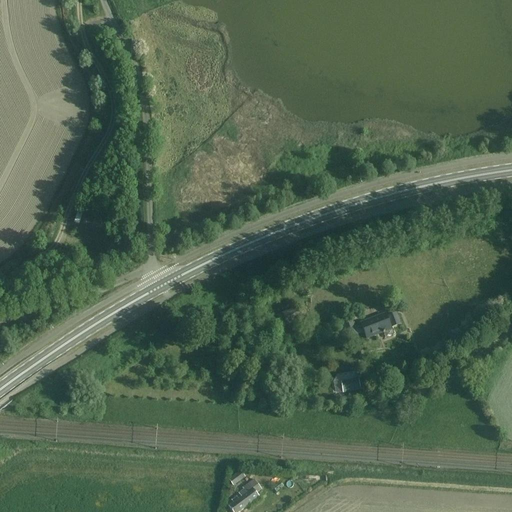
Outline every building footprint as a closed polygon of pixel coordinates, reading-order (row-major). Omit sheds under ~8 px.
[(72,219),(77,221),(80,211),(75,209),(72,219)] [(106,262),(119,268),(126,250),(113,244),(106,262)] [(388,317),(392,328),(401,325),(397,313),(388,317)] [(367,339),(391,330),(385,314),(361,323),(361,325),(354,328),(352,323),(344,326),(348,338),(357,335),(356,332),(363,329),(367,339)] [(342,394),(360,391),(358,380),(341,382),(342,394)] [(240,472),(228,481),(233,486),(244,478),(240,472)] [(261,491),(255,484),(253,481),(242,489),(244,490),(238,494),(241,498),(238,500),(236,497),(232,501),(233,503),(228,507),(231,511),(239,511),(259,498),(256,494),(261,491)] [(283,487),(279,482),(272,488),(276,493),(283,487)]
